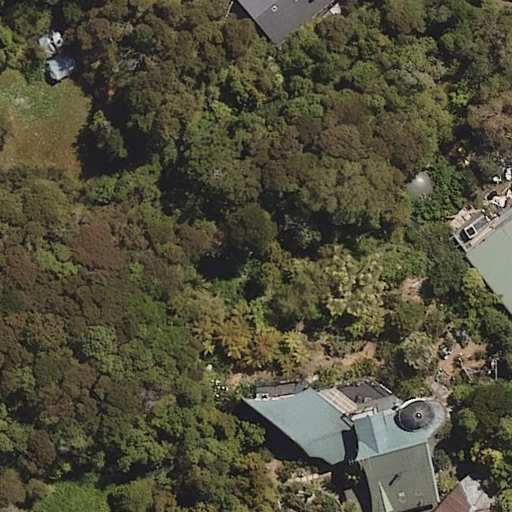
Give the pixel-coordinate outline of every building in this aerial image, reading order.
[(66,0),(55,0),(14,29),(51,83),(100,49),(66,0)] [(315,0),(235,0),(271,40),(315,0)] [(511,208),(459,248),(511,320),(511,208)] [(430,493),(415,386),(330,400),(312,377),(231,388),(244,399),(282,429),(321,458),(353,453),(360,503),(430,493)] [(466,462),(423,511),(498,511),(509,499),(466,462)]
